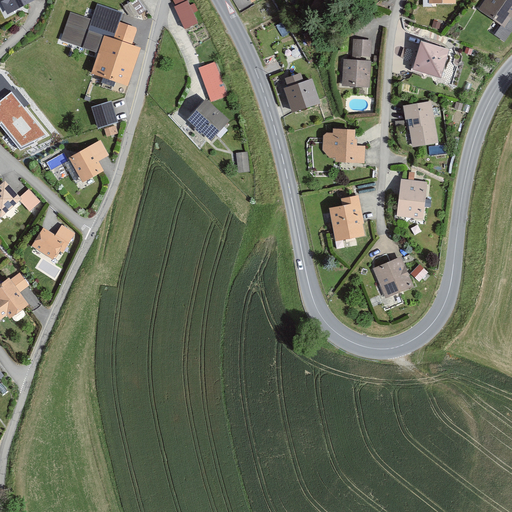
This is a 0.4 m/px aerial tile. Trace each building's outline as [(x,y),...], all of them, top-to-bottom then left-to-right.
[(0,0),(0,1),(6,14),(35,0),(0,0)] [(188,0),(173,0),(186,30),(199,24),(188,0)] [(511,18),(511,0),(485,0),(479,10),(501,25),(505,28),(510,21),(511,18)] [(97,3),(81,50),(100,56),(94,76),(128,88),(140,50),(132,47),(138,28),(121,23),(125,12),(97,3)] [(511,31),(511,22),(510,21),(505,28),(501,25),(495,35),(505,42),(511,31)] [(370,41),(355,41),(354,56),(370,56),(370,41)] [(450,52),(423,43),(414,71),(442,79),(450,52)] [(345,60),(344,84),(368,86),(370,62),(345,60)] [(216,62),(200,68),(211,101),(227,95),(216,62)] [(286,80),(289,89),(304,84),(301,75),(286,80)] [(289,89),(286,90),(293,113),(320,104),(312,81),(304,84),(289,89)] [(47,135),(11,92),(0,101),(0,125),(20,150),(47,135)] [(112,102),(92,109),(98,129),(119,123),(112,102)] [(207,102),(189,122),(212,143),(230,123),(207,102)] [(431,102),(406,107),(414,147),(439,142),(431,102)] [(117,133),(115,127),(105,130),(107,136),(117,133)] [(333,130),(332,134),(329,134),(324,136),(322,149),(329,158),(338,159),(337,162),(365,163),(366,146),(357,145),(357,131),(333,130)] [(101,141),(68,160),(83,185),(105,172),(99,162),(109,156),(101,141)] [(248,150),(236,152),(239,171),(251,170),(248,150)] [(427,183),(403,179),(398,215),(423,218),(427,183)] [(5,185),(0,189),(0,220),(2,222),(22,203),(18,198),(5,185)] [(29,189),(18,198),(22,203),(30,211),(40,201),(29,189)] [(343,209),(331,211),(337,241),(365,235),(358,197),(341,200),(343,209)] [(43,229),(33,248),(55,261),(60,251),(63,253),(75,233),(62,226),(56,236),(43,229)] [(400,260),(374,269),(385,300),(411,290),(400,260)] [(419,280),(429,271),(421,262),(411,271),(419,280)] [(20,272),(0,286),(0,321),(7,317),(10,321),(29,306),(19,293),(30,285),(20,272)]
